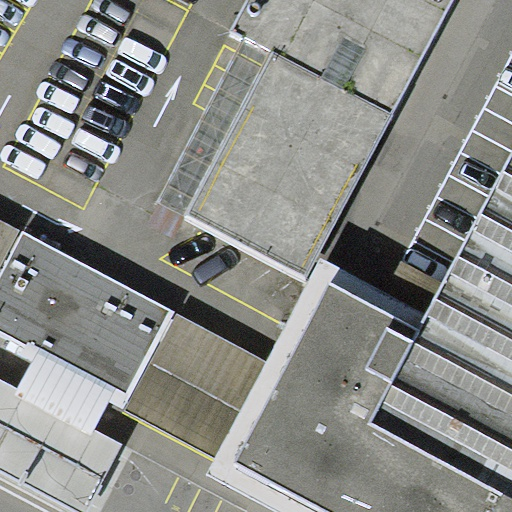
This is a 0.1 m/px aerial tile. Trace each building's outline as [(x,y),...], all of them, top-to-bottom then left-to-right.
[(452,0),(249,0),(229,38),(270,59),(186,217),(305,279),(452,0)] [(320,262),(267,362),(218,453),(206,477),(273,511),(511,511),(511,157),(427,318),(320,262)] [(0,275),(22,234),(0,221),(0,275)] [(122,402),(170,311),(22,234),(0,275),(0,337),(39,358),(122,402)] [(267,362),(170,311),(122,402),(218,453),(267,362)] [(118,410),(122,402),(39,358),(27,379),(18,398),(0,388),(0,475),(68,511),(86,511),(120,449),(94,435),(102,420),(110,405),(118,410)]
